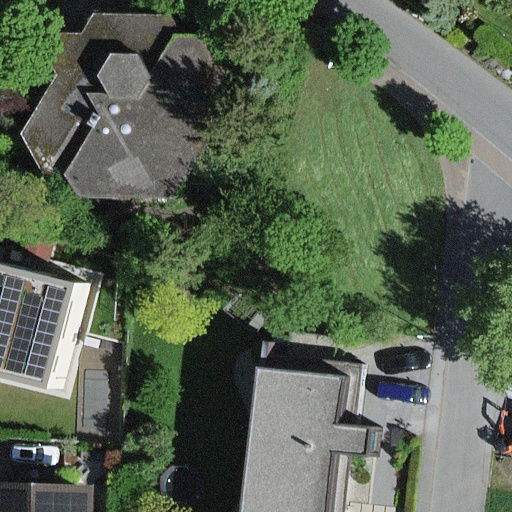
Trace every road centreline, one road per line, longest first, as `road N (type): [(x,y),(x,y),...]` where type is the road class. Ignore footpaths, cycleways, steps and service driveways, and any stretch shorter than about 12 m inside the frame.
road 1 (residential): [(507,120),(465,511)]
road 2 (residential): [(345,0),(507,120)]
